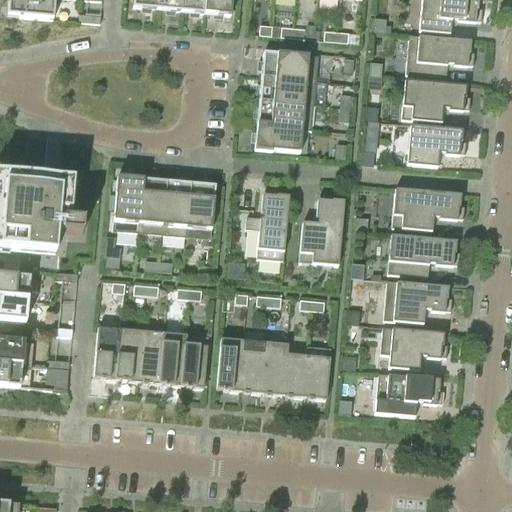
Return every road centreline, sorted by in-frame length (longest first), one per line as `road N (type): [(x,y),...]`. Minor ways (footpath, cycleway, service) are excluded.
road 1 (residential): [(479,492),(71,456)]
road 2 (residential): [(71,456),(107,135)]
road 3 (residential): [(193,144),(219,164),(507,191)]
road 4 (unclassified): [(479,492),(507,191)]
road 5 (residential): [(193,144),(200,60),(110,57)]
